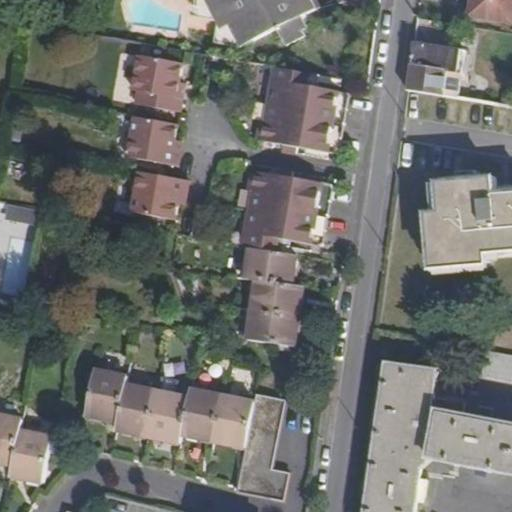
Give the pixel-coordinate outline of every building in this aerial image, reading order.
[(243,48),(256,42),(244,18),(231,25),(217,0),(194,0),(192,18),(218,23),(215,44),(243,48)] [(217,0),(231,25),(244,18),(256,42),(278,30),(288,48),(307,39),(304,33),(309,30),(302,17),(316,10),(310,0),(217,0)] [(511,0),(474,0),(472,17),(511,22),(511,0)] [(416,45),(409,92),(457,100),(461,76),(457,75),(461,52),(416,45)] [(139,94),(136,107),(183,115),(187,95),(181,94),(187,65),(141,57),(133,93),(139,94)] [(330,154),(341,93),(307,88),(309,74),(278,69),(268,125),(264,124),(261,144),(285,148),(284,156),(295,158),(296,149),(330,154)] [(341,93),(330,154),(341,156),(352,96),(341,93)] [(180,169),(183,155),(175,154),(177,144),(180,129),(136,120),(130,159),(180,169)] [(175,154),(183,155),(185,145),(177,144),(175,154)] [(314,247),(325,186),(291,180),(293,173),(281,171),(280,178),(255,174),(251,193),(256,194),(246,247),(277,252),(279,241),(314,247)] [(179,223),(182,206),(184,196),(190,197),(193,184),(141,174),(134,214),(179,223)] [(511,197),(498,198),(496,183),(442,189),(444,217),(430,218),(434,269),(491,264),(490,252),(511,250),(511,197)] [(325,186),(314,247),(325,249),(335,188),(325,186)] [(188,208),(190,197),(184,196),(182,206),(188,208)] [(11,206),(9,216),(33,219),(34,208),(11,206)] [(257,282),(294,287),(298,257),(251,251),(247,281),(257,282)] [(257,282),(253,311),(300,317),(303,288),(294,287),(257,282)] [(300,317),(253,311),(250,340),(296,347),(300,317)] [(483,375),(511,380),(511,356),(488,352),(483,375)] [(511,426),(488,422),(471,418),(441,413),(440,416),(431,415),(438,373),(390,365),(369,511),(416,511),(422,471),(435,460),(511,474),(511,426)] [(88,417),(120,423),(127,388),(129,379),(97,373),(88,417)] [(150,438),(159,395),(127,388),(120,423),(118,432),(150,438)] [(215,443),(224,399),(192,393),(191,401),(183,437),(215,443)] [(182,445),(183,437),(191,401),(159,395),(150,438),(182,445)] [(258,405),(224,399),(215,443),(249,450),(258,405)] [(258,405),(249,450),(241,490),(240,493),(286,503),(293,475),(274,470),(287,405),(285,405),(259,399),(258,405)] [(473,408),(471,418),(488,422),(490,411),(473,408)] [(0,464),(15,467),(22,433),(24,423),(0,417),(0,464)] [(54,439),(22,433),(15,467),(13,478),(44,484),(54,439)]
